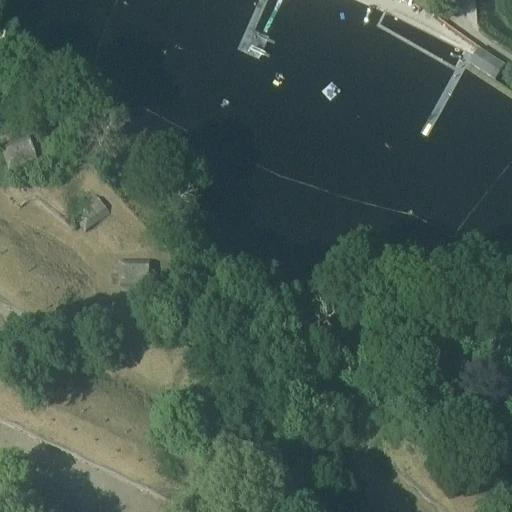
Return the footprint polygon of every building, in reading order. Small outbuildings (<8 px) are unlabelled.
[(504,69),(478,53),(469,68),(495,84),(504,69)] [(29,139),(2,147),(9,172),(36,164),(29,139)] [(94,195),(70,214),(85,234),(109,215),(94,195)] [(116,261),(115,288),(148,289),(149,263),(116,261)] [(451,377),(424,391),(434,412),(462,399),(451,377)]
